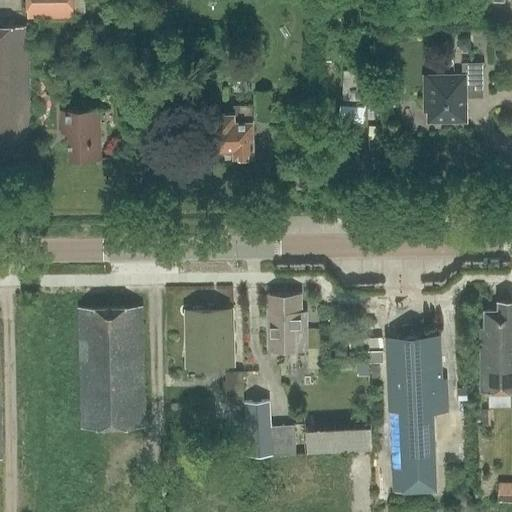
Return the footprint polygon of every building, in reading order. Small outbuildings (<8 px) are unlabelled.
[(84,0),(28,0),(29,19),(74,18),(74,12),(85,12),(84,0)] [(13,169),(32,169),(29,26),(0,26),(0,176),(14,176),(13,169)] [(459,40),(459,46),(464,51),(471,51),(470,40),(459,40)] [(463,63),(463,75),(424,76),(425,111),(429,111),(429,122),(467,121),(467,92),(484,92),(484,63),(463,63)] [(375,71),(344,71),(344,100),(375,100),(375,71)] [(258,120),(274,119),(272,91),(257,92),(258,120)] [(235,157),(254,156),(254,121),(253,121),(253,104),(234,105),(234,114),(208,114),(208,150),(226,149),(226,151),(235,151),(235,157)] [(70,160),(102,159),(100,110),(61,111),(62,133),(69,132),(70,160)] [(269,350),(308,350),(307,311),(302,311),(302,295),(303,294),(303,293),(268,294),(268,295),(269,350)] [(482,391),(511,390),(511,302),(499,302),(499,310),(486,311),(486,326),(481,326),(482,391)] [(79,308),(82,428),(146,427),(143,307),(79,308)] [(188,367),(234,366),(233,309),(187,310),(188,367)] [(391,490),(434,489),(432,413),(447,412),(446,379),(442,379),(441,334),(387,337),(389,411),(399,410),(401,467),(391,468),(391,490)] [(369,350),(369,362),(385,361),(384,349),(369,350)] [(369,364),(359,364),(360,376),(369,376),(369,364)] [(244,403),(244,371),(227,371),(227,403),(244,403)] [(467,390),(459,390),(459,400),(467,400),(467,390)] [(295,424),(272,426),(271,400),(245,402),(249,456),(296,453),(296,454),(373,449),(371,417),(355,418),(355,426),(295,430),(295,424)] [(500,500),(511,500),(511,479),(501,480),(500,500)]
